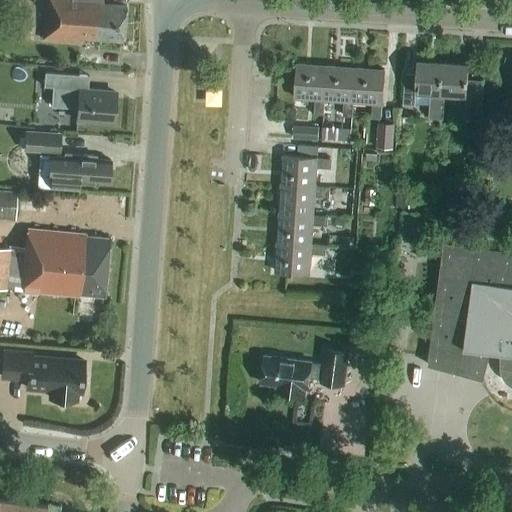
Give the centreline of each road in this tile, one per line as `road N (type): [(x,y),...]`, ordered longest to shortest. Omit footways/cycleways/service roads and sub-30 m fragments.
road 1 (tertiary): [(129,450),(165,3)]
road 2 (tertiary): [(247,8),(511,26)]
road 3 (unclassified): [(511,509),(289,478)]
road 4 (residential): [(236,151),(247,8)]
road 5 (tertiary): [(0,440),(129,450)]
